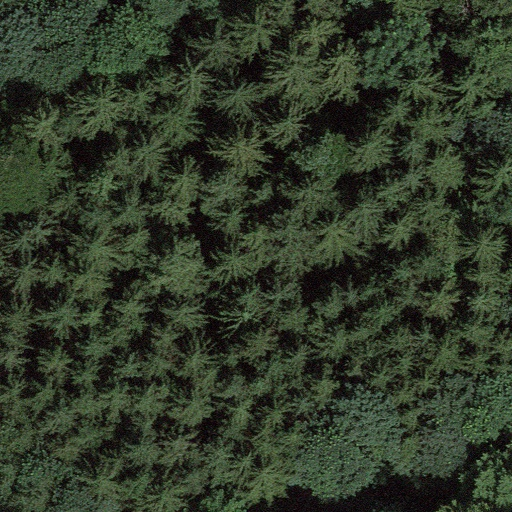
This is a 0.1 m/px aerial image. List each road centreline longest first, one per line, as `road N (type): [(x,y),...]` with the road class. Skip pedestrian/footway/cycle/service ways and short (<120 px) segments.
road 1 (track): [(245,511),(511,474)]
road 2 (track): [(511,240),(441,0)]
